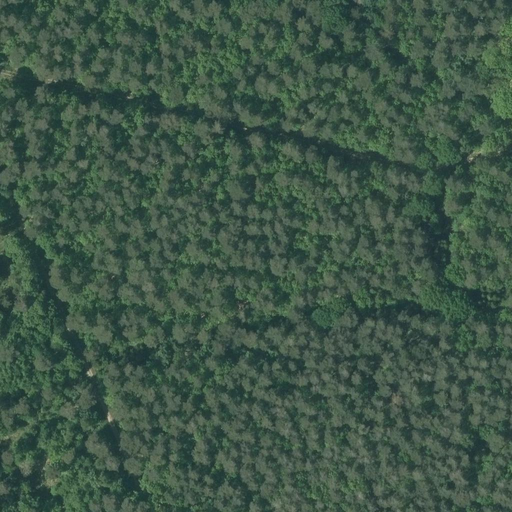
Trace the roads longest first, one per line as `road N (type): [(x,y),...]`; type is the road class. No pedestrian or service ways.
road 1 (track): [(6,76),(431,176),(511,153)]
road 2 (track): [(136,511),(0,200)]
road 3 (track): [(288,0),(511,139)]
